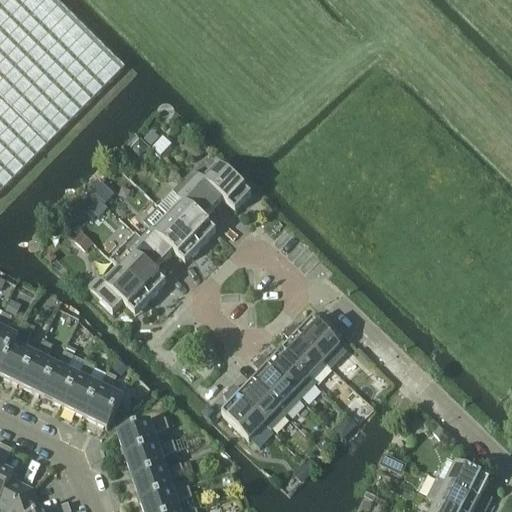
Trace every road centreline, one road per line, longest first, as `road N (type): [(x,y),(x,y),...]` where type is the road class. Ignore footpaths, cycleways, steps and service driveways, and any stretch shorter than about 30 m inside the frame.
road 1 (residential): [(511,472),(328,295),(303,293)]
road 2 (residential): [(236,261),(205,292),(207,317),(231,340),(255,344),(303,293)]
road 3 (residential): [(93,511),(76,462),(0,421)]
